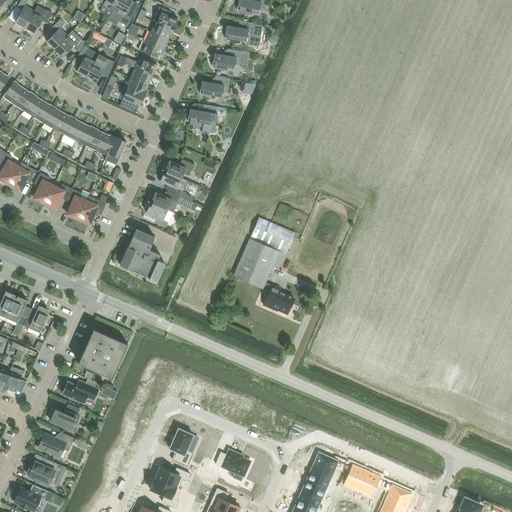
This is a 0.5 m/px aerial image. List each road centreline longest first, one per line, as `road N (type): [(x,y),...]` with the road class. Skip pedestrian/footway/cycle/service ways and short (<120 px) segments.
road 1 (unclassified): [(455,454),(86,291)]
road 2 (residential): [(264,511),(289,455),(168,401),(118,511)]
road 3 (residential): [(157,135),(57,85),(0,43)]
road 4 (residential): [(29,423),(86,291)]
road 5 (residential): [(209,12),(157,135)]
road 6 (residential): [(157,135),(103,251)]
